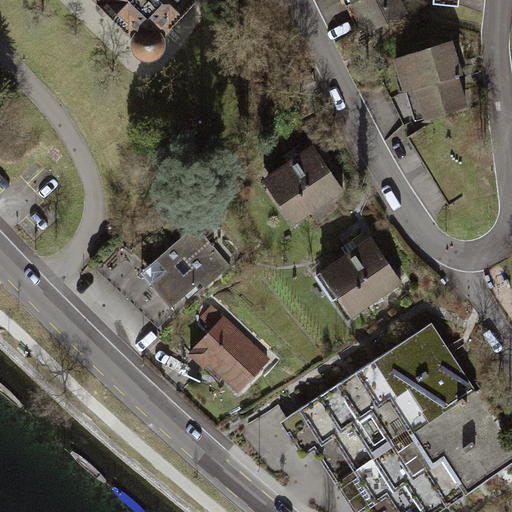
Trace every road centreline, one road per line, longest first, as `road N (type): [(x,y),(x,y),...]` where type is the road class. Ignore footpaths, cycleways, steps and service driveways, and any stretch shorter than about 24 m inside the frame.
road 1 (secondary): [(0,251),(102,361),(273,511)]
road 2 (residential): [(299,0),(408,208),(434,245),(466,260)]
road 3 (residential): [(511,177),(497,0)]
